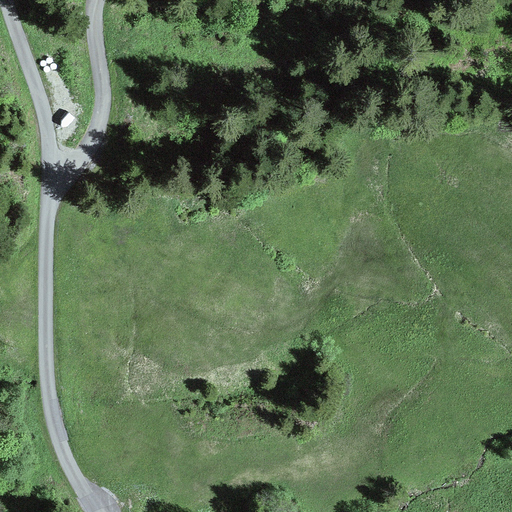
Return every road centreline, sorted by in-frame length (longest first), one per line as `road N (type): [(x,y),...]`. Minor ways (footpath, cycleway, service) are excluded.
road 1 (track): [(103,511),(73,474),(47,372),(52,171),(12,0)]
road 2 (track): [(52,171),(105,134),(95,0)]
